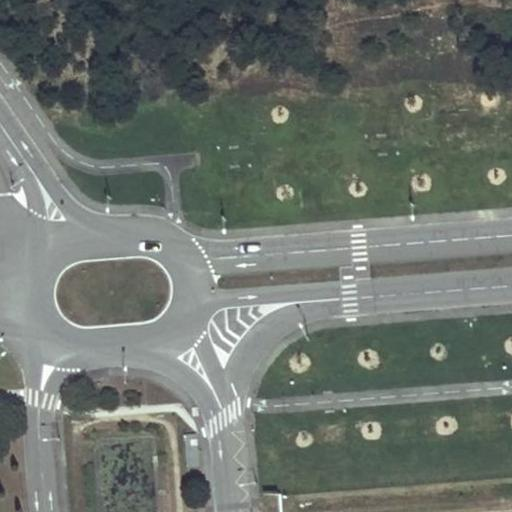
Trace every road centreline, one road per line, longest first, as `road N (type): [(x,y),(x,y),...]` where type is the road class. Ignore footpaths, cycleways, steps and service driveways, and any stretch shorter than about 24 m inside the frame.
road 1 (tertiary): [(511,252),(208,276),(192,269)]
road 2 (tertiary): [(341,291),(511,277)]
road 3 (tertiary): [(231,406),(257,336),(341,291)]
road 4 (tertiary): [(195,305),(341,291)]
road 5 (tertiary): [(192,269),(149,242),(60,242)]
road 6 (tertiary): [(0,125),(42,190),(60,242)]
road 7 (tertiary): [(130,344),(198,387),(225,431)]
